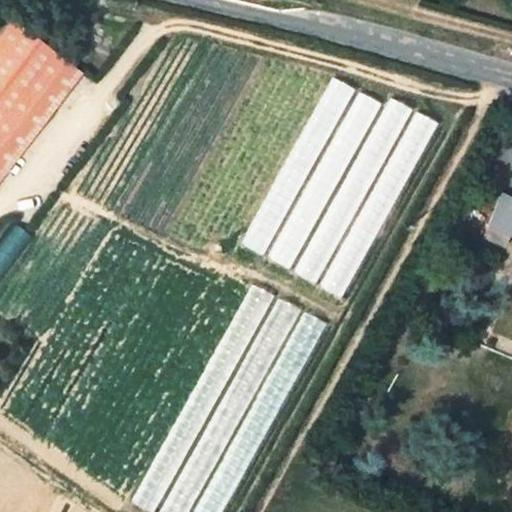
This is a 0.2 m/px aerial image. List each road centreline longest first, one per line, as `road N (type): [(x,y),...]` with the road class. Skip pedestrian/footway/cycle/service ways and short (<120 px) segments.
road 1 (track): [(495,74),(258,511)]
road 2 (unclassified): [(201,0),(511,78)]
